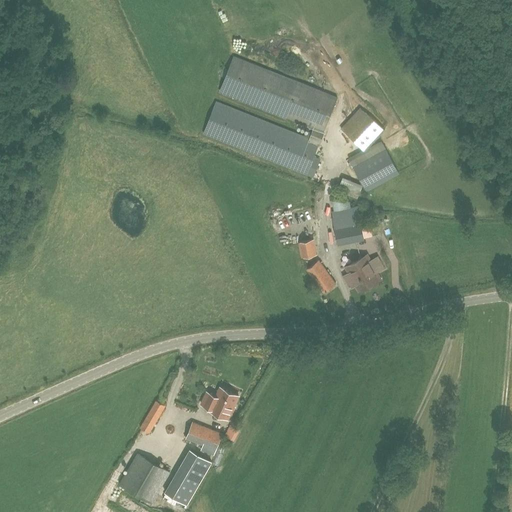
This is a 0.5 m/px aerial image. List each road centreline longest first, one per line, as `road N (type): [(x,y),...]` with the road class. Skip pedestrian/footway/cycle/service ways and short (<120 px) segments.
road 1 (unclassified): [(0,417),(172,343),(341,330),(511,295)]
road 2 (track): [(447,307),(447,346),(372,511)]
road 3 (track): [(511,296),(490,511)]
